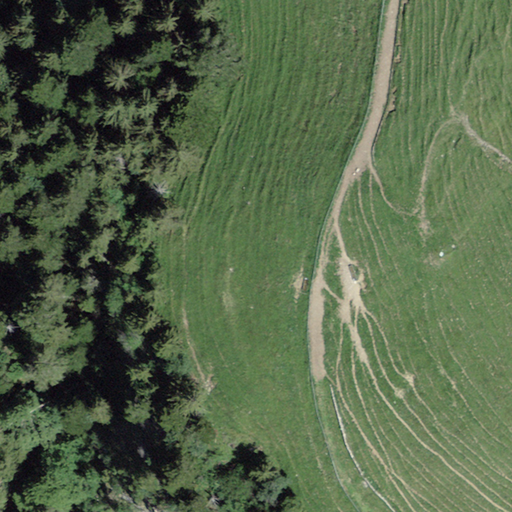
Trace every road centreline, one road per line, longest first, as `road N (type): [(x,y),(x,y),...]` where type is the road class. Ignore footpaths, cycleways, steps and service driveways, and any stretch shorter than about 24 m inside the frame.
road 1 (track): [(396,0),(380,99),(320,287),(320,409),(358,511)]
road 2 (track): [(511,160),(469,128),(438,142),(411,262),(320,287)]
